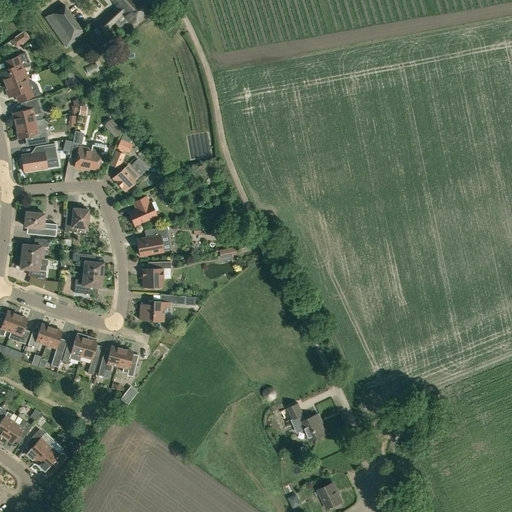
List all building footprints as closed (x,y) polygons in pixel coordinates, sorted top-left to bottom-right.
[(110,0),(117,7),(109,14),(114,20),(122,13),(128,19),(133,24),(152,7),(145,0),(110,0)] [(83,33),(63,3),(47,15),(44,17),(65,48),(76,41),(74,39),(83,33)] [(21,33),(17,36),(21,42),(28,38),(24,32),(21,33)] [(42,44),(34,48),(39,62),(48,59),(42,44)] [(5,84),(26,76),(24,68),(30,66),(25,53),(18,55),(19,56),(4,62),(6,69),(0,71),(0,75),(2,80),(4,80),(5,84)] [(28,81),(26,76),(5,84),(7,89),(5,89),(8,98),(16,95),(19,102),(34,97),(34,98),(41,96),(37,84),(29,81),(28,81)] [(16,126),(35,121),(34,115),(42,113),(38,98),(25,102),(27,110),(13,113),(16,126)] [(49,143),(45,126),(36,128),(35,121),(16,126),(19,139),(32,135),(34,145),(49,143)] [(73,143),(80,144),(82,134),(75,132),(73,143)] [(123,141),(119,150),(131,154),(135,145),(123,141)] [(46,160),(57,158),(55,144),(36,147),(37,153),(21,156),(24,172),(47,168),(46,160)] [(92,146),(91,150),(79,147),(74,168),(82,169),(83,167),(98,170),(98,167),(101,166),(101,162),(100,160),(101,155),(103,156),(106,154),(107,149),(105,146),(95,144),(92,146)] [(133,181),(139,175),(128,164),(123,159),(124,155),(116,152),(111,165),(112,166),(119,173),(113,179),(125,191),(134,182),(133,181)] [(149,204),(146,197),(133,202),(136,209),(129,213),(135,226),(157,217),(151,203),(149,204)] [(64,231),(76,233),(77,228),(87,229),(89,210),(74,208),(72,219),(66,219),(64,231)] [(35,235),(50,236),(56,237),(57,225),(44,223),(45,214),(26,212),(25,227),(36,228),(35,235)] [(163,252),(160,236),(166,235),(165,227),(144,230),(146,238),(137,240),(139,251),(138,253),(138,255),(142,257),(144,257),(145,255),(163,252)] [(22,257),(43,259),(45,247),(48,247),(49,240),(34,239),(34,246),(23,244),(22,257)] [(236,247),(222,250),(223,257),(231,256),(230,254),(237,252),(236,247)] [(78,254),(73,254),(72,261),(77,261),(77,266),(84,267),(84,273),(102,275),(103,263),(92,262),(93,255),(78,254)] [(45,282),(47,266),(47,265),(48,261),(47,260),(47,259),(43,259),(22,257),(20,269),(31,270),(31,277),(45,282)] [(148,269),(141,269),(141,278),(142,278),(143,287),(154,287),(156,289),(160,289),(162,287),(163,287),(163,280),(164,280),(164,279),(164,269),(170,269),(171,269),(171,262),(158,262),(158,269),(148,269)] [(102,275),(84,273),(83,280),(75,279),(74,293),(89,295),(89,287),(101,288),(102,275)] [(148,305),(141,304),(139,320),(163,322),(164,307),(169,308),(170,304),(185,305),(185,296),(160,294),(160,302),(148,301),(148,305)] [(11,332),(17,315),(7,312),(3,323),(0,321),(0,335),(4,337),(6,330),(11,332)] [(28,319),(17,315),(11,332),(9,338),(25,344),(30,332),(24,329),(28,319)] [(41,343),(46,345),(52,328),(41,324),(38,334),(32,332),(28,345),(39,349),(41,343)] [(62,332),(52,328),(46,345),(56,348),(62,332)] [(80,361),(81,356),(86,339),(87,336),(77,333),(77,336),(76,336),(72,348),(67,346),(62,362),(68,363),(69,358),(80,361)] [(87,336),(86,339),(81,356),(92,359),(88,373),(93,375),(99,356),(93,354),(97,342),(96,342),(97,339),(87,336)] [(117,366),(122,349),(111,346),(106,366),(101,364),(98,376),(103,377),(105,371),(110,372),(112,365),(117,366)] [(130,364),(133,352),(122,349),(117,366),(123,368),(122,372),(127,374),(127,376),(133,377),(136,365),(130,364)] [(57,368),(61,354),(54,352),(50,365),(57,368)] [(125,392),(121,398),(128,403),(133,397),(125,392)] [(23,408),(26,403),(20,399),(17,405),(23,408)] [(286,423),(293,420),(302,415),(303,415),(298,404),(281,412),(286,423)] [(0,423),(0,434),(4,437),(14,422),(9,419),(12,415),(2,409),(0,412),(0,422),(0,423)] [(297,432),(305,429),(301,422),(304,421),(302,415),(292,420),(297,432)] [(310,441),(318,437),(319,439),(320,439),(325,437),(326,436),(325,434),(326,434),(317,415),(301,422),(305,429),(310,441)] [(14,422),(4,437),(13,443),(19,435),(24,438),(32,426),(18,416),(14,422)] [(26,454),(35,463),(50,446),(41,438),(45,434),(39,429),(31,439),(36,443),(26,454)] [(71,452),(76,456),(82,448),(78,444),(71,452)] [(59,455),(50,446),(35,463),(44,471),(51,464),(56,468),(68,456),(63,451),(59,455)] [(333,483),(318,490),(327,509),(342,502),(333,483)] [(296,509),(304,505),(298,494),(291,498),(296,509)]
